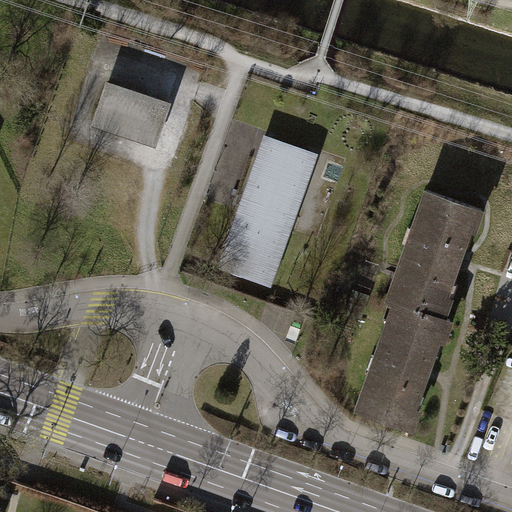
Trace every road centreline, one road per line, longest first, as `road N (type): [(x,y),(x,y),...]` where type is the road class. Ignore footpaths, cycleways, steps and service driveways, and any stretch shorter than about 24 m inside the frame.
road 1 (tertiary): [(0,394),(332,511)]
road 2 (track): [(511,134),(316,72),(293,77),(239,63)]
road 3 (track): [(239,63),(207,42),(76,0)]
